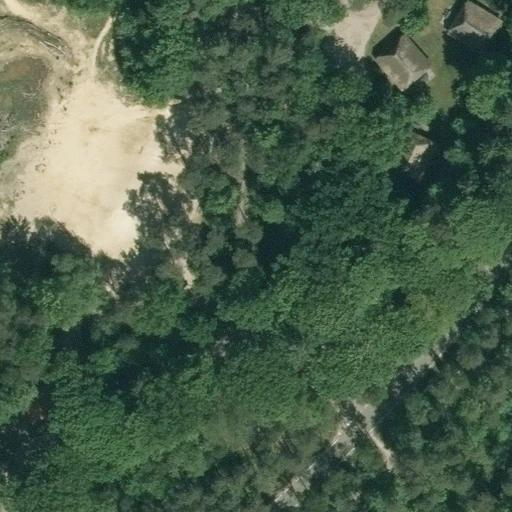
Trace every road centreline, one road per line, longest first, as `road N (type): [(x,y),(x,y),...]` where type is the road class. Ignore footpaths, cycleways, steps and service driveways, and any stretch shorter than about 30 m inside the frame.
road 1 (unclassified): [(0,492),(234,340),(280,345),(366,420)]
road 2 (track): [(223,0),(239,168),(234,340)]
road 3 (tertiary): [(366,420),(511,246)]
road 4 (tertiary): [(272,511),(366,420)]
